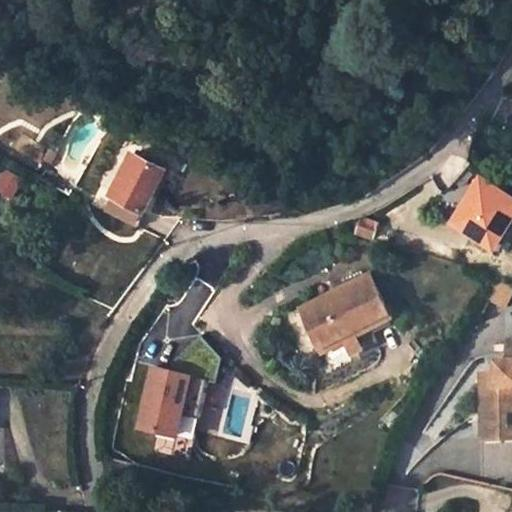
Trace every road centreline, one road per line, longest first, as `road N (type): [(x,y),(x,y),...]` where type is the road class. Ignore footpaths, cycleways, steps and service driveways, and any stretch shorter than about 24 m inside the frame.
road 1 (residential): [(101,511),(83,443),(90,367),(152,274),(174,250),(211,237),(369,203),(442,155),(511,59)]
road 2 (track): [(456,0),(408,68),(314,97),(82,24)]
road 3 (track): [(155,0),(82,24),(0,29)]
